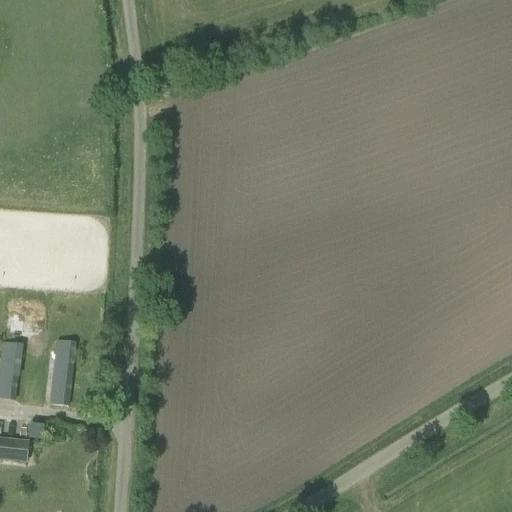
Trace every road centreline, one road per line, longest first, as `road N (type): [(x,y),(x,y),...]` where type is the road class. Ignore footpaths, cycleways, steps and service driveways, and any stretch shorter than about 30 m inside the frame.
road 1 (unclassified): [(120,511),(137,224),(123,0)]
road 2 (unclassified): [(511,379),(295,511)]
